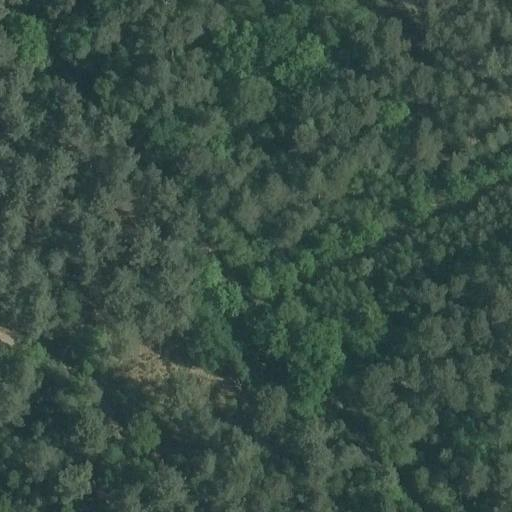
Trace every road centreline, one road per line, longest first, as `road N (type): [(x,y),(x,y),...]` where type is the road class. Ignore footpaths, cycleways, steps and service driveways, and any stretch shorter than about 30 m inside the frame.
road 1 (track): [(419,511),(24,0)]
road 2 (track): [(511,174),(255,306)]
road 3 (track): [(146,511),(121,436),(100,407),(0,325)]
